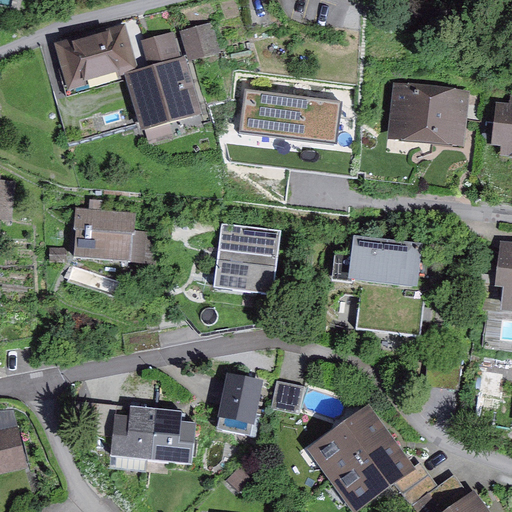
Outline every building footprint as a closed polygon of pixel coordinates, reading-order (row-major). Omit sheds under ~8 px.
[(209,30),(187,36),(192,55),(215,49),(209,30)] [(80,43),(61,49),(67,69),(60,70),(66,88),(132,68),(121,32),(101,38),(100,35),(79,41),(80,43)] [(155,75),(134,82),(146,122),(190,109),(170,41),(147,47),(155,75)] [(342,102),(245,90),(240,132),(336,144),(342,102)] [(463,98),(399,91),(394,136),(433,140),(438,133),(459,136),(463,98)] [(511,146),(511,153),(511,152),(511,112),(501,112),(498,142),(511,143),(511,146)] [(0,214),(7,215),(10,187),(0,186),(0,214)] [(133,215),(79,210),(74,257),(129,262),(129,260),(152,262),(154,236),(132,234),(133,215)] [(279,232),(222,225),(217,267),(246,270),(244,288),(273,292),(279,232)] [(354,257),(336,255),(333,281),(351,283),(352,277),(415,284),(419,249),(356,242),(354,257)] [(511,249),(503,249),(501,274),(509,274),(505,307),(511,307),(511,249)] [(155,331),(124,336),(126,353),(158,348),(155,331)] [(459,359),(429,356),(427,385),(456,389),(459,359)] [(501,375),(486,373),(483,393),(499,395),(501,375)] [(261,387),(227,380),(217,430),(250,437),(261,387)] [(305,387),(276,381),(271,410),(299,415),(305,387)] [(153,454),(156,411),(115,407),(115,409),(97,407),(95,436),(112,437),(111,450),(153,454)] [(156,411),(153,454),(168,455),(168,463),(192,465),(195,424),(173,421),(174,412),(156,411)] [(326,467),(335,479),(387,441),(367,413),(318,449),(327,461),(326,467)] [(0,472),(24,467),(15,430),(0,432),(0,472)] [(408,470),(387,441),(335,479),(336,481),(340,478),(348,489),(346,495),(355,508),(408,470)] [(393,483),(402,495),(426,477),(417,466),(393,483)] [(435,490),(426,477),(402,495),(411,507),(427,495),(435,490)] [(427,495),(436,507),(460,490),(451,478),(435,490),(427,495)] [(436,507),(439,511),(453,511),(468,501),(460,490),(436,507)] [(482,511),(473,498),(468,501),(453,511),(482,511)]
